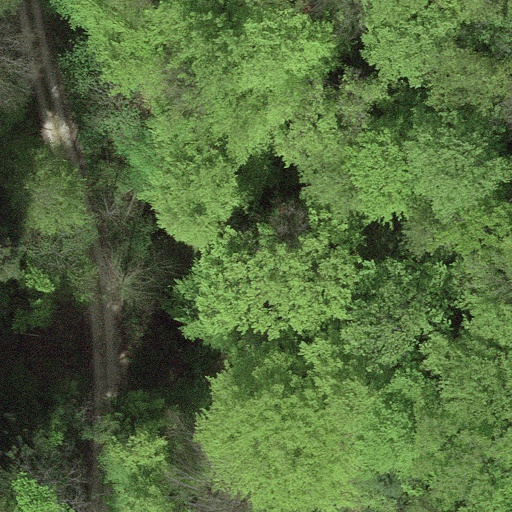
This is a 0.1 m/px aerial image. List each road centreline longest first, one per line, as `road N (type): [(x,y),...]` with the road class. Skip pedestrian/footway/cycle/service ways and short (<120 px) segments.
road 1 (track): [(96,511),(104,309),(97,261),(34,71),(26,0)]
road 2 (track): [(340,511),(338,361),(295,0)]
road 3 (track): [(308,511),(338,361)]
